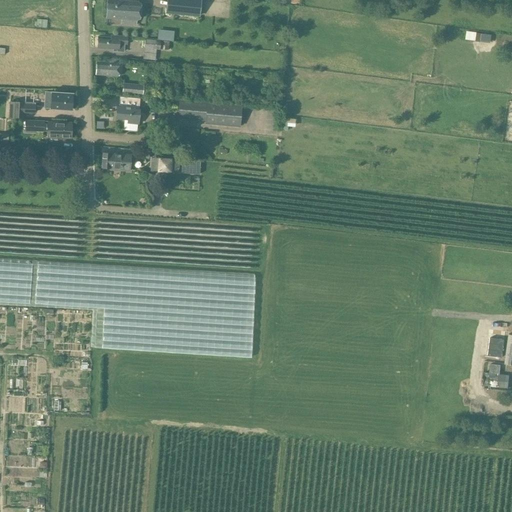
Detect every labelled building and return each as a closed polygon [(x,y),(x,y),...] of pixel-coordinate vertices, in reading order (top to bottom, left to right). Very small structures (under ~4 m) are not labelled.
[(121,24),(136,25),(138,2),(116,0),(107,0),(106,18),(122,19),(121,24)] [(167,0),(166,13),(171,13),(183,14),(196,16),(199,16),(200,0),(167,0)] [(466,31),(465,40),(466,40),(475,41),(476,32),(467,31),(466,31)] [(113,51),(122,52),(123,44),(127,45),(127,36),(111,35),(111,37),(98,36),(97,48),(113,49),(113,51)] [(145,39),(144,47),(160,49),(161,41),(161,40),(145,39)] [(155,60),(156,54),(143,52),(143,59),(155,60)] [(96,62),(96,74),(118,75),(118,74),(119,59),(109,58),(109,62),(96,62)] [(122,93),(142,95),(143,85),(123,83),(122,93)] [(46,91),(44,107),(50,108),(71,109),(73,93),(51,91),(51,92),(46,91)] [(9,101),(9,118),(23,119),(24,113),(35,113),(35,104),(24,104),(24,102),(9,101)] [(179,101),(178,118),(206,120),(205,123),(239,126),(241,106),(179,101)] [(132,107),(117,106),(116,118),(128,119),(127,123),(138,124),(139,109),(132,108),(132,107)] [(287,131),(288,118),(279,117),(277,130),(287,131)] [(44,120),(25,120),(24,133),(35,133),(35,132),(44,132),(44,120)] [(72,122),(48,121),(47,137),(71,138),(72,122)] [(139,142),(140,134),(129,133),(128,141),(139,142)] [(130,154),(103,153),(102,167),(110,168),(110,170),(129,171),(130,154)] [(151,157),(150,163),(158,164),(157,171),(178,172),(179,159),(151,157)] [(181,159),(180,173),(199,174),(200,160),(181,159)] [(507,388),(508,375),(499,374),(500,365),(490,364),(489,373),(483,373),(482,385),(507,388)]
